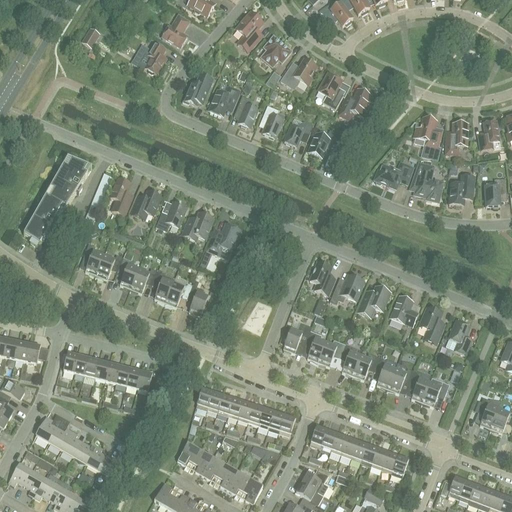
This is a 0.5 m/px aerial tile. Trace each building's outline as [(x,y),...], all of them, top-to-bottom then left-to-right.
[(210,0),(192,0),(188,8),(194,12),(194,14),(198,17),(200,15),(207,20),(215,7),(209,3),(210,0)] [(337,0),(336,1),(340,6),(341,6),(344,11),(351,7),(358,18),(361,17),(362,19),(368,15),(367,13),(369,12),(362,0),(337,0)] [(371,0),(375,9),(378,8),(379,10),(385,7),(384,5),(387,4),(385,0),(371,0)] [(344,11),(341,6),(340,6),(335,10),(330,6),(320,14),(319,15),(334,25),(335,24),(337,23),(342,30),(345,28),(346,30),(351,25),(350,24),(353,22),(344,11)] [(262,39),(256,34),(263,26),(250,16),(242,25),(240,25),(237,29),(237,31),(236,32),(244,39),(238,46),(247,55),(262,39)] [(189,24),(178,18),(171,30),(169,29),(162,41),(180,52),(187,40),(182,36),(189,24)] [(98,36),(91,32),(82,45),(90,50),(98,36)] [(282,66),(291,54),(273,39),(263,51),(267,53),(261,61),(272,70),(278,63),(282,66)] [(161,59),(165,52),(154,45),(147,57),(145,55),(138,67),(147,73),(148,75),(152,77),(154,77),(157,78),(166,62),(161,59)] [(294,92),(297,87),(299,83),(308,88),(312,81),(310,80),(316,70),(312,67),(313,66),(306,61),(305,63),(304,63),(296,76),(289,72),(280,84),(294,92)] [(265,87),(272,92),(280,79),(273,75),(265,87)] [(336,95),(342,85),(340,84),(340,81),(338,80),(337,79),(334,78),(332,79),(328,77),(318,94),(326,99),(322,106),(335,113),(343,99),(336,95)] [(196,109),(198,106),(203,108),(213,83),(199,78),(196,87),(192,86),(187,98),(186,97),(182,105),(188,108),(189,106),(196,109)] [(251,89),(246,87),(243,94),(248,96),(251,89)] [(217,94),(209,114),(222,120),(226,112),(231,114),(240,94),(229,89),(226,97),(217,94)] [(348,98),(344,107),(339,118),(349,123),(353,115),(361,119),(370,99),(357,93),(354,101),(348,98)] [(239,121),(237,126),(240,127),(240,130),(245,132),(247,130),(250,131),(258,113),(250,110),(251,106),(250,102),(242,99),(234,119),(239,121)] [(268,123),(262,137),(275,142),(283,123),(276,120),(278,113),(267,109),(262,121),(268,123)] [(440,151),(438,150),(441,136),(435,134),(434,132),(436,124),(423,121),(420,131),(417,131),(414,140),(426,143),(425,147),(426,148),(423,160),(430,162),(431,161),(437,163),(440,151)] [(478,139),(479,142),(480,153),(493,152),(492,146),(499,144),(499,143),(500,142),(499,137),(498,136),(496,124),(493,125),(492,123),(487,124),(486,126),(483,126),(485,137),(478,139)] [(291,128),(284,146),(296,151),(301,140),(307,143),(313,128),(304,124),(302,125),(301,127),(299,126),(297,131),(291,128)] [(467,149),(467,127),(453,127),(453,135),(446,135),(446,157),(457,158),(458,149),(467,149)] [(353,135),(354,133),(350,132),(346,140),(347,141),(353,135)] [(344,139),(332,134),(329,133),(328,136),(327,136),(324,135),(322,140),(316,137),(315,139),(313,138),(310,146),(312,146),(308,156),(311,157),(310,159),(318,162),(318,160),(321,161),(327,149),(333,151),(344,139)] [(45,200),(62,210),(66,212),(76,195),(78,196),(82,190),(80,189),(91,171),(67,161),(67,162),(45,200)] [(407,188),(413,170),(401,165),(397,173),(383,167),(380,174),(378,173),(374,183),(376,184),(376,187),(380,188),(382,186),(396,192),(399,184),(407,188)] [(433,170),(419,167),(411,190),(416,192),(414,198),(426,201),(426,202),(438,205),(443,186),(430,183),(433,170)] [(114,179),(103,175),(79,228),(90,233),(114,179)] [(451,186),(449,208),(454,208),(455,210),(459,210),(461,209),(463,209),(464,203),(472,204),(474,180),(461,178),(460,187),(451,186)] [(126,197),(130,188),(118,182),(110,201),(116,203),(112,214),(124,219),(132,199),(126,197)] [(494,188),(485,189),(486,210),(492,210),(493,212),(498,211),(499,209),(500,209),(499,197),(506,196),(506,182),(494,182),(494,188)] [(131,217),(138,220),(144,223),(147,216),(153,219),(160,200),(155,198),(155,196),(151,195),(149,196),(148,195),(142,209),(135,206),(131,217)] [(53,225),(62,210),(45,200),(23,238),(39,249),(49,231),(52,233),(56,226),(53,225)] [(162,215),(155,230),(167,235),(169,229),(172,228),(178,231),(187,211),(173,205),(168,218),(162,215)] [(204,242),(213,222),(199,216),(196,224),(190,221),(182,239),(195,244),(197,239),(204,242)] [(215,232),(206,253),(218,258),(222,250),(230,253),(232,250),(234,249),(235,245),(234,243),(239,233),(234,231),(233,229),(229,227),(227,228),(225,227),(222,235),(215,232)] [(118,242),(120,236),(113,234),(111,239),(118,242)] [(120,236),(118,242),(139,250),(141,246),(124,239),(123,238),(120,236)] [(95,281),(104,259),(93,255),(95,250),(88,247),(84,259),(90,262),(85,275),(88,276),(95,280),(95,281)] [(135,265),(130,264),(133,258),(125,255),(123,261),(118,273),(125,275),(119,288),(123,290),(130,294),(129,295),(130,295),(138,273),(133,270),(135,265)] [(206,255),(199,272),(205,274),(212,258),(206,255)] [(118,273),(123,261),(116,258),(114,263),(104,259),(95,281),(96,280),(103,282),(107,283),(112,270),(118,273)] [(335,282),(328,279),(331,271),(326,270),(325,268),(324,267),(323,266),(322,266),(320,266),(318,266),(317,266),(315,270),(314,271),(312,272),(312,273),(311,275),(311,276),(312,278),(309,284),(316,287),(314,293),(328,299),(335,282)] [(153,286),(158,274),(151,272),(149,277),(138,273),(130,295),(130,294),(138,296),(141,297),(147,284),(153,286)] [(175,281),(164,277),(158,274),(153,286),(159,289),(154,302),(157,304),(164,308),(164,309),(173,286),(175,281)] [(341,298),(356,305),(364,285),(358,283),(357,280),(352,278),(350,279),(348,279),(342,293),(336,290),(329,305),(336,308),(341,298)] [(192,288),(185,285),(183,290),(173,286),(164,309),(165,309),(165,308),(172,309),(176,311),(181,298),(187,300),(192,288)] [(204,293),(199,291),(196,289),(192,288),(187,300),(194,303),(189,316),(192,317),(199,321),(199,320),(200,320),(208,300),(202,298),(204,293)] [(366,295),(364,301),(358,315),(370,320),(374,311),(382,315),(390,296),(386,294),(385,293),(384,292),(383,291),(381,291),(379,292),(376,290),(373,297),(366,295)] [(412,329),(418,316),(409,313),(412,305),(399,300),(390,321),(403,327),(404,326),(412,329)] [(444,328),(438,325),(441,318),(427,311),(419,330),(427,333),(424,341),(424,343),(435,348),(444,328)] [(445,350),(453,353),(466,358),(471,344),(465,341),(470,330),(469,329),(468,327),(464,325),(462,326),(456,324),(445,350)] [(310,334),(312,330),(300,326),(297,335),(291,332),(283,353),(283,354),(291,356),(294,357),(299,344),(306,346),(310,334)] [(317,337),(310,334),(306,346),(312,349),(307,362),(310,363),(317,367),(317,368),(326,346),(320,344),(322,339),(317,337)] [(0,359),(5,360),(8,342),(0,340),(0,359)] [(15,363),(19,345),(8,342),(5,360),(15,363)] [(340,360),(345,348),(334,343),(332,348),(326,346),(317,368),(318,368),(318,367),(325,369),(329,370),(334,357),(340,360)] [(26,365),(29,347),(19,345),(15,363),(26,365)] [(511,347),(509,346),(501,364),(508,367),(505,373),(511,375),(511,347)] [(29,347),(26,365),(37,367),(40,349),(29,347)] [(351,381),(352,381),(360,359),(355,357),(357,352),(345,348),(340,360),(347,362),(342,375),(345,377),(352,380),(351,381)] [(74,376),(78,359),(67,356),(63,373),(74,376)] [(375,373),(380,361),(368,357),(366,362),(360,359),(352,381),(352,382),(353,381),(360,382),(364,384),(369,370),(375,373)] [(84,379),(89,361),(78,359),(74,376),(84,379)] [(95,382),(99,364),(89,361),(84,379),(95,382)] [(387,395),(395,373),(385,369),(387,364),(380,361),(375,373),(381,375),(376,389),(380,390),(387,394),(386,395),(387,395)] [(105,384),(110,367),(99,364),(95,382),(105,384)] [(116,387),(120,370),(110,367),(105,384),(116,387)] [(126,390),(131,372),(120,370),(116,387),(126,390)] [(137,392),(141,375),(131,372),(126,390),(137,392)] [(410,386),(414,374),(407,372),(406,377),(395,373),(387,395),(387,394),(395,396),(398,397),(403,384),(410,386)] [(421,408),(430,386),(419,382),(421,377),(414,374),(410,386),(416,389),(411,402),(414,403),(421,407),(421,408)] [(141,375),(137,392),(147,395),(152,378),(141,375)] [(15,390),(6,385),(2,382),(0,385),(0,400),(7,405),(10,399),(19,404),(24,395),(22,394),(23,392),(16,388),(15,390)] [(430,386),(421,408),(422,408),(422,407),(429,409),(433,411),(438,397),(444,400),(449,388),(442,385),(440,390),(430,386)] [(207,413),(212,395),(202,392),(196,411),(207,414),(207,413)] [(217,416),(223,399),(212,395),(207,413),(217,416)] [(227,420),(233,402),(223,399),(217,416),(227,420)] [(4,410),(7,405),(0,400),(0,419),(8,424),(13,415),(4,410)] [(490,402),(489,403),(483,401),(478,413),(485,415),(480,428),(483,430),(490,434),(489,435),(490,435),(498,412),(501,405),(490,402)] [(238,423),(243,405),(233,402),(227,420),(238,423)] [(248,426),(254,408),(243,405),(238,423),(248,426)] [(258,430),(264,412),(254,408),(248,426),(258,430)] [(511,425),(511,411),(509,416),(498,412),(490,435),(491,434),(498,436),(502,437),(507,424),(511,425)] [(268,434),(274,415),(264,412),(258,430),(268,433),(268,434)] [(278,437),(284,418),(274,415),(268,434),(278,437)] [(284,418),(278,437),(289,441),(295,422),(284,418)] [(49,446),(57,432),(50,427),(52,423),(46,420),(36,439),(49,446)] [(321,449),(327,433),(316,430),(309,448),(320,452),(322,449),(321,449)] [(61,453),(72,435),(66,432),(64,436),(57,432),(49,446),(61,453)] [(331,452),(337,437),(327,433),(321,449),(322,449),(320,452),(330,456),(330,454),(331,452)] [(74,460),(82,446),(75,442),(77,438),(72,435),(61,453),(74,460)] [(341,458),(347,441),(337,437),(331,452),(330,454),(341,458)] [(225,440),(222,444),(235,451),(239,444),(225,440)] [(352,460),(357,445),(347,441),(341,458),(351,462),(352,460)] [(362,464),(367,448),(357,445),(352,460),(351,462),(361,466),(362,464)] [(86,467),(97,449),(91,446),(89,450),(82,446),(74,460),(76,461),(75,462),(78,465),(80,466),(84,467),(84,466),(86,467)] [(193,467),(200,454),(187,447),(177,464),(185,469),(188,464),(193,467)] [(251,451),(260,458),(263,459),(267,453),(253,448),(251,451)] [(372,467),(377,452),(367,448),(362,464),(361,466),(361,467),(371,471),(371,469),(372,467)] [(99,475),(107,460),(100,456),(102,452),(97,449),(86,467),(99,475)] [(381,473),(388,456),(377,452),(372,467),(371,469),(381,473)] [(267,464),(273,454),(267,453),(262,462),(267,464)] [(23,458),(29,462),(32,457),(26,454),(23,458)] [(202,479),(212,462),(200,454),(193,467),(198,470),(195,475),(202,479)] [(391,477),(398,459),(388,456),(381,473),(391,477)] [(391,477),(391,478),(402,482),(408,463),(398,459),(391,477)] [(107,460),(99,475),(101,476),(100,476),(103,480),(105,481),(109,481),(111,482),(122,463),(116,460),(114,464),(107,460)] [(37,467),(42,471),(45,465),(40,462),(37,467)] [(218,481),(225,469),(212,462),(202,479),(210,483),(213,478),(218,481)] [(24,489),(32,475),(19,468),(9,486),(14,489),(17,485),(24,489)] [(227,493),(237,476),(225,469),(218,481),(223,484),(220,489),(227,493)] [(329,489),(324,486),(328,478),(317,473),(313,480),(307,477),(301,486),(315,495),(317,496),(323,499),(329,489)] [(34,500),(45,482),(32,475),(24,489),(31,493),(29,497),(34,500)] [(79,481),(84,484),(88,478),(82,475),(79,481)] [(243,495),(250,483),(237,476),(227,493),(235,497),(238,492),(243,495)] [(459,500),(465,484),(454,480),(447,499),(458,503),(460,500),(459,500)] [(49,503),(57,489),(45,482),(34,500),(39,503),(42,499),(49,503)] [(250,483),(243,495),(248,498),(245,503),(253,508),(263,490),(250,483)] [(99,493),(102,488),(96,484),(93,489),(99,493)] [(469,503),(475,488),(465,484),(459,500),(460,500),(458,503),(468,507),(469,503)] [(445,485),(441,496),(446,499),(451,487),(445,485)] [(323,499),(317,496),(315,495),(301,486),(296,496),(303,500),(300,506),(310,511),(312,511),(315,507),(318,508),(323,499)] [(166,511),(174,500),(168,497),(171,492),(164,487),(154,505),(166,511)] [(479,507),(485,492),(475,488),(469,503),(468,507),(467,508),(477,511),(478,511),(480,507),(479,507)] [(54,511),(60,511),(70,496),(57,489),(49,503),(56,508),(54,511)] [(490,511),(495,496),(485,492),(479,507),(480,507),(478,511),(488,511),(489,511),(490,511)] [(384,501),(369,493),(364,501),(379,509),(384,501)] [(77,511),(82,504),(70,496),(60,511),(77,511)] [(500,511),(505,500),(495,496),(490,511),(489,511),(488,511),(500,511)] [(183,511),(189,502),(182,498),(179,503),(174,500),(166,511),(183,511)] [(511,511),(511,502),(505,500),(500,511),(511,511)] [(194,511),(193,511),(196,506),(189,502),(183,511),(194,511)]
